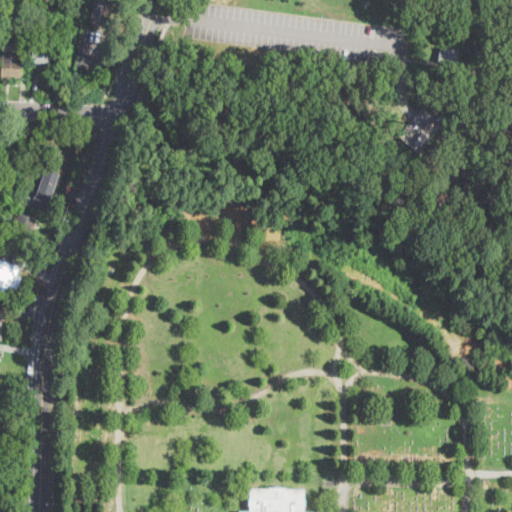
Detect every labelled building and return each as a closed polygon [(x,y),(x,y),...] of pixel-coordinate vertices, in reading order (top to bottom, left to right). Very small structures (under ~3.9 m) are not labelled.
[(112,0),(108,26),(90,23),(93,0),(112,0)] [(52,63),(32,63),(32,43),(52,43),(52,63)] [(458,49),(457,62),(438,60),(440,46),(458,49)] [(22,52),(21,77),(12,77),(11,79),(7,79),(7,77),(2,77),(3,51),(22,52)] [(381,105),(380,116),(353,114),(353,103),(381,105)] [(428,136),(420,145),(419,144),(418,146),(415,144),(416,142),(414,141),(422,131),(428,136)] [(51,201),(52,202),(49,210),(32,204),(35,195),(36,196),(46,168),(61,173),(51,201)] [(37,220),(29,241),(12,234),(15,225),(12,224),(15,216),(17,216),(19,213),(37,220)] [(0,266),(20,272),(17,282),(14,282),(11,293),(0,289),(0,266)] [(97,488),(96,498),(87,497),(88,488),(97,488)] [(286,488),(286,489),(305,490),(305,500),(306,500),(306,506),(304,506),(304,511),(239,511),(240,511),(250,511),(250,506),(249,505),(249,498),(250,498),(251,488),(270,489),(270,488),(286,488)]
